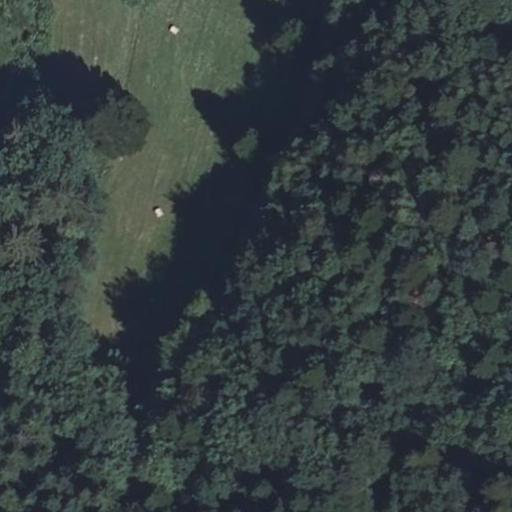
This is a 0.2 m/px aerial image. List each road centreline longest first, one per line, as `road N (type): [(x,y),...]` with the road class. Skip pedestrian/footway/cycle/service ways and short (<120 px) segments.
road 1 (unclassified): [(328,0),(331,13),(292,143),(197,324),(139,511)]
road 2 (unclassified): [(359,511),(511,327)]
